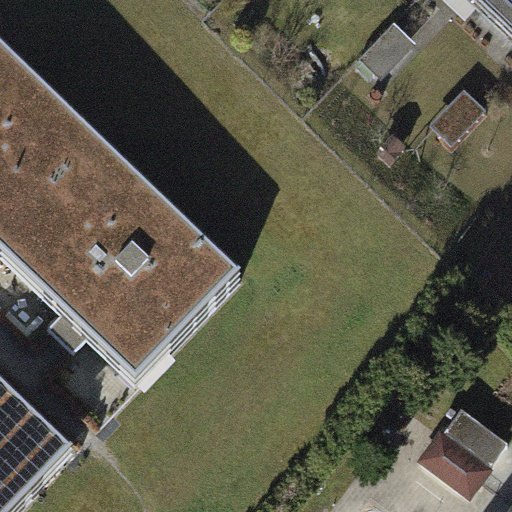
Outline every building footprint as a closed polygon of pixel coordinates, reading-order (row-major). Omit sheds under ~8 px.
[(511,0),(460,0),(511,49),(511,0)] [(418,55),(397,35),(362,74),(384,93),(418,55)] [(0,253),(92,152),(0,69),(0,253)] [(483,125),(461,105),(432,136),(454,156),(483,125)] [(0,253),(0,280),(127,394),(232,278),(92,152),(0,253)] [(475,494),(511,435),(511,434),(458,401),(421,460),(475,494)] [(0,511),(4,511),(55,458),(0,407),(0,511)] [(349,430),(290,511),(414,511),(431,488),(349,430)]
